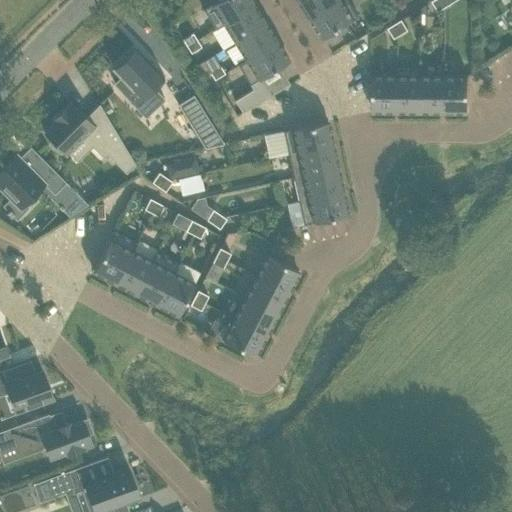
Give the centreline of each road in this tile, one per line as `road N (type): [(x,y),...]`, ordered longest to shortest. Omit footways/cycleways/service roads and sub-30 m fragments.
road 1 (residential): [(0,251),(258,379),(274,368),(318,279),(362,239),(377,147)]
road 2 (residential): [(0,278),(145,432),(206,511)]
road 3 (residential): [(377,147),(279,0)]
road 4 (residential): [(377,147),(394,133),(497,122),(511,112)]
road 5 (tertiary): [(0,88),(88,0)]
